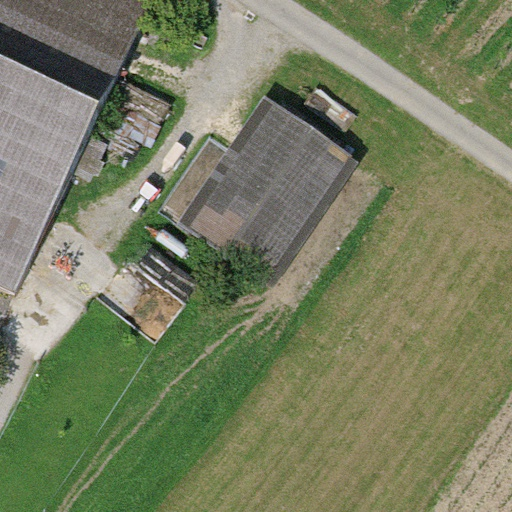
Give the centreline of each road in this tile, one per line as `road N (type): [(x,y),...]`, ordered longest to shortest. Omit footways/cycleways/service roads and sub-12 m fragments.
road 1 (track): [(0,320),(23,326),(51,319),(144,206),(264,8)]
road 2 (track): [(511,175),(253,0)]
